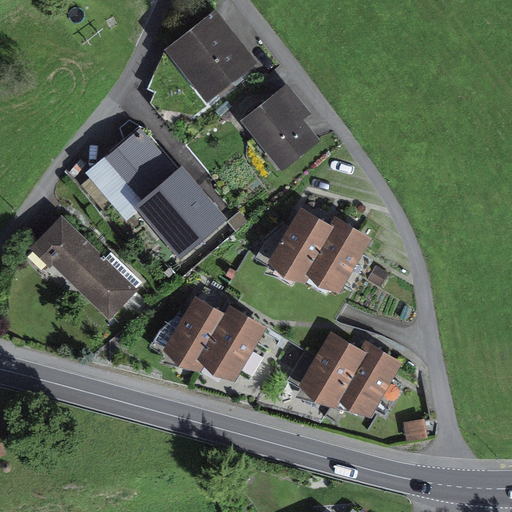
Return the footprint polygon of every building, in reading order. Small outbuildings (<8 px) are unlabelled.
[(213,106),(264,70),(218,6),(168,42),(213,106)] [(288,164),(319,139),(301,117),(311,108),(287,80),(247,115),(288,164)] [(180,253),(222,217),(142,124),(87,171),(120,210),(133,198),(180,253)] [(307,269),(332,227),(301,208),(272,258),(303,276),(307,269)] [(332,227),(307,269),(337,286),(367,235),(338,218),(332,227)] [(108,315),(138,286),(83,227),(52,256),(108,315)] [(201,358),(227,315),(195,297),(166,347),(197,365),(201,358)] [(227,315),(201,358),(231,375),(261,324),(232,307),(227,315)] [(337,395),(363,352),(331,334),(302,384),(333,402),(337,395)] [(363,352),(337,395),(367,412),(397,361),(368,344),(363,352)]
